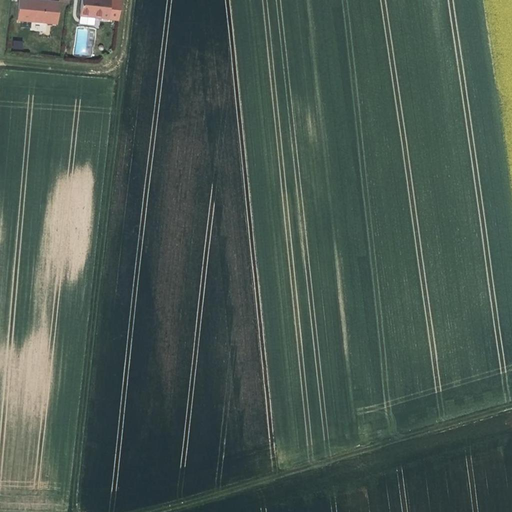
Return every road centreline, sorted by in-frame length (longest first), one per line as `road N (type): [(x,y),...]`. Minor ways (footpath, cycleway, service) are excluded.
road 1 (track): [(72,511),(130,0)]
road 2 (track): [(511,405),(156,511)]
road 3 (track): [(122,72),(0,61)]
